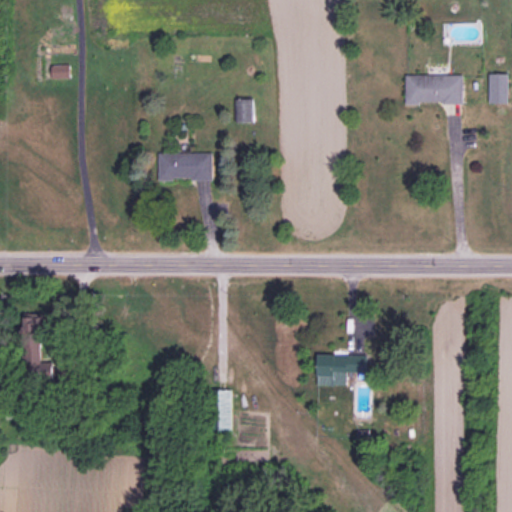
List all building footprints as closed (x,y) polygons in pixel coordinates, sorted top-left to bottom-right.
[(53,64),(53,77),(68,77),(68,64),(53,64)] [(509,73),(508,101),(490,100),(490,73),(509,73)] [(406,74),(406,103),(419,103),(419,99),(443,99),(443,102),(463,103),(463,74),(406,74)] [(253,99),(253,121),(237,122),(237,99),(253,99)] [(159,152),(212,152),(212,178),(193,178),(193,175),(174,175),(174,178),(160,179),(159,152)] [(41,316),(41,325),(43,325),(43,335),(42,335),(41,359),(53,359),(52,378),(26,378),(26,336),(23,336),(23,325),(26,325),(26,316),(41,316)] [(318,354),(317,375),(320,375),(320,384),(346,385),(347,371),(367,371),(367,355),(318,354)] [(208,390),(208,428),(232,428),(231,390),(208,390)]
